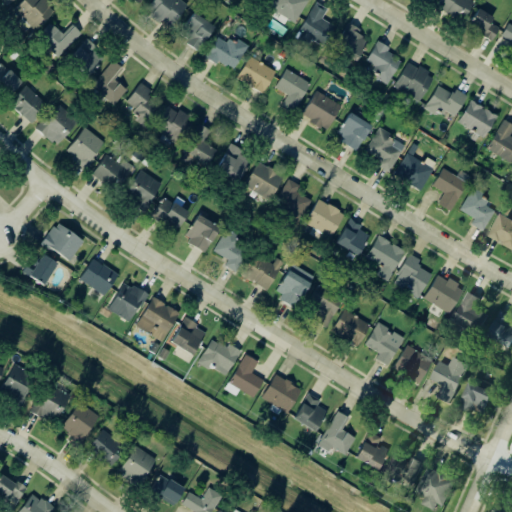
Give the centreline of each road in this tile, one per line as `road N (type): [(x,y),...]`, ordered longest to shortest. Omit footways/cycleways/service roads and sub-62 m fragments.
road 1 (residential): [(0,141),(114,234),(382,403),(511,465)]
road 2 (residential): [(87,0),(240,116),(511,283)]
road 3 (residential): [(366,0),(511,89)]
road 4 (residential): [(0,429),(120,511)]
